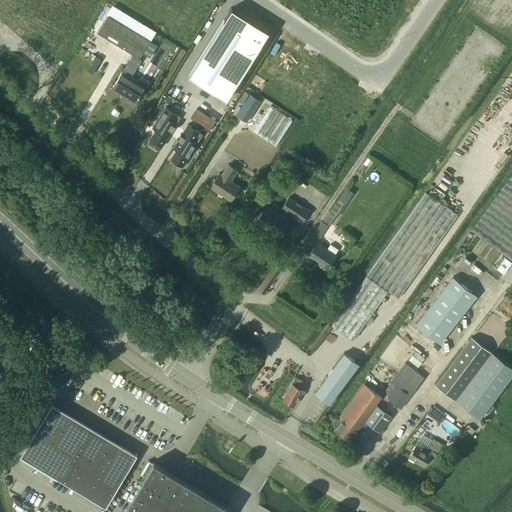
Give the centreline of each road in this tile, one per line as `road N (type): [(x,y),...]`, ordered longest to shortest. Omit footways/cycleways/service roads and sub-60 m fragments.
road 1 (unclassified): [(191,380),(233,300),(0,79)]
road 2 (secondary): [(407,511),(191,380)]
road 3 (secondary): [(191,380),(100,314),(0,221)]
road 4 (unclassified): [(436,0),(381,80),(263,0)]
